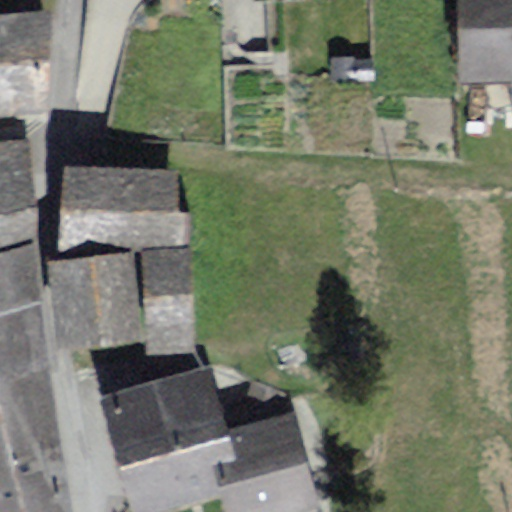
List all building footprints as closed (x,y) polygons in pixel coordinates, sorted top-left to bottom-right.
[(511,66),(511,0),(464,0),(464,66),(511,66)] [(35,8),(0,10),(0,101),(41,98),(35,8)] [(0,233),(37,227),(22,148),(20,137),(0,137),(0,233)] [(172,170),(70,167),(68,235),(170,238),(172,170)] [(21,244),(0,249),(0,307),(36,298),(21,244)] [(186,248),(149,250),(154,341),(191,340),(186,248)] [(128,249),(62,255),(68,331),(135,325),(128,249)] [(0,307),(0,377),(48,365),(54,363),(36,298),(0,307)] [(67,511),(48,365),(0,377),(0,511),(67,511)] [(235,511),(276,511),(316,501),(292,415),(225,434),(206,365),(110,392),(143,507),(227,483),(235,511)]
